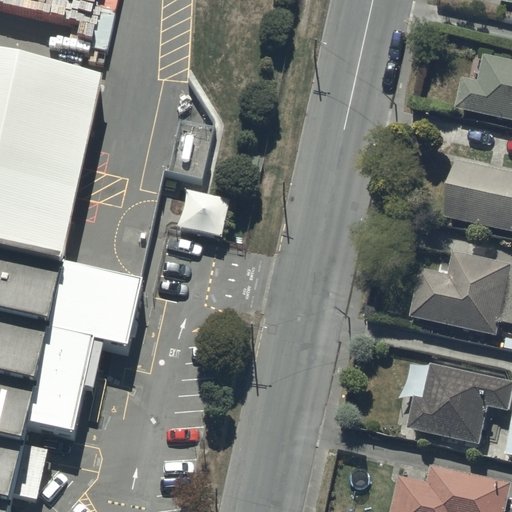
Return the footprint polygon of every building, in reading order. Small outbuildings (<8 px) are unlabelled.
[(0,236),(56,249),(98,62),(0,40),(0,236)] [(483,89),(467,86),(459,119),(511,131),(511,69),(489,64),(483,89)] [(511,178),(462,168),(449,227),(511,241),(511,178)] [(187,201),(177,239),(222,250),(232,212),(187,201)] [(0,511),(0,493),(56,249),(0,236),(0,511)] [(511,275),(458,263),(452,285),(425,279),(414,328),(501,348),(504,333),(511,334),(511,275)] [(511,421),(511,391),(436,372),(435,376),(411,370),(403,404),(417,408),(409,438),(483,457),(493,417),(511,421)] [(507,511),(511,495),(428,479),(425,493),(397,487),(392,511),(507,511)]
